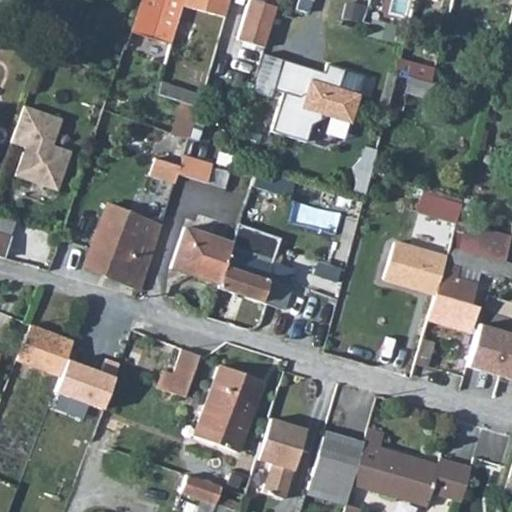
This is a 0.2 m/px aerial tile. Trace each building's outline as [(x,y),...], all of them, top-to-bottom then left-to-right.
[(137,0),(128,29),(171,43),(182,4),(182,0),(137,0)] [(182,0),(182,4),(223,17),(227,0),(182,0)] [(245,0),(235,38),(262,46),(274,5),(256,0),(245,0)] [(278,58),(260,53),(249,91),(267,96),(269,88),(278,58)] [(278,58),(269,88),(281,91),(270,129),(305,140),(310,123),(326,114),(350,121),(358,92),(337,85),(342,67),(324,62),(321,70),(278,58)] [(158,82),(153,96),(182,105),(197,109),(201,95),(158,82)] [(56,144),(65,116),(24,104),(12,143),(23,147),(14,176),(61,190),(74,149),(56,144)] [(188,136),(197,109),(182,105),(174,132),(188,136)] [(146,176),(173,185),(178,167),(151,159),(146,176)] [(281,179),(271,176),(268,184),(273,186),(271,191),(277,193),(281,179)] [(422,187),(418,198),(457,212),(460,201),(422,187)] [(419,300),(432,304),(440,275),(444,262),(448,246),(454,225),(420,216),(409,248),(393,243),(382,279),(422,292),(419,300)] [(101,220),(83,266),(137,289),(148,264),(146,263),(153,243),(101,220)] [(0,221),(0,235),(6,238),(10,225),(0,221)] [(168,268),(215,284),(229,243),(183,229),(168,268)] [(215,284),(214,287),(267,305),(282,310),(290,285),(267,277),(274,254),(230,240),(229,243),(215,284)] [(448,246),(444,262),(497,277),(501,261),(448,246)] [(432,304),(428,318),(469,329),(479,298),(472,295),(475,285),(440,275),(432,304)] [(511,379),(511,330),(480,320),(466,366),(511,379)] [(15,361),(56,376),(70,341),(28,325),(15,361)] [(421,341),(414,364),(426,368),(433,344),(421,341)] [(164,391),(182,398),(197,356),(179,350),(164,391)] [(218,366),(190,436),(235,454),(263,383),(218,366)] [(266,423),(259,441),(253,466),(268,471),(260,499),(280,505),(302,433),(266,423)] [(360,444),(347,486),(422,510),(426,496),(459,506),(469,473),(436,463),(434,468),(432,475),(406,466),(408,460),(376,449),(381,434),(364,428),(360,444)] [(39,473),(72,485),(72,484),(87,443),(54,431),(39,473)] [(322,432),(302,494),(341,506),(347,486),(360,444),(322,432)] [(222,511),(224,508),(235,511),(236,511),(239,504),(216,496),(223,473),(208,467),(205,474),(186,468),(177,492),(213,504),(210,511),(222,511)]
